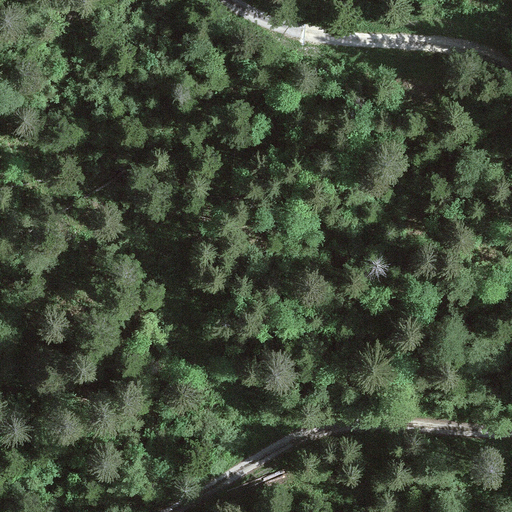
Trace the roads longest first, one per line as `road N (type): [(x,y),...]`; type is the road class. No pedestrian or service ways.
road 1 (track): [(176,511),(272,456),(315,441),(400,429),(511,431)]
road 2 (track): [(229,0),(262,21),(329,37),(439,39),(511,62)]
